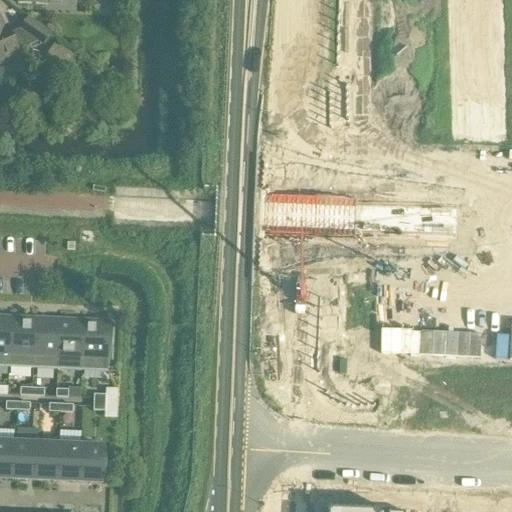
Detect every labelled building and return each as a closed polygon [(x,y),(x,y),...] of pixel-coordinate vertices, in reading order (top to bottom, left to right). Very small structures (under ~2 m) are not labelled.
[(21,29),(11,34),(8,27),(5,29),(0,18),(0,62),(20,54),(19,52),(40,42),(44,45),(51,34),(29,19),(21,29)] [(0,317),(0,368),(9,368),(11,318),(0,317)] [(33,370),(36,320),(11,318),(9,368),(33,370)] [(58,371),(60,321),(36,320),(33,370),(58,371)] [(82,372),(85,322),(60,321),(58,371),(82,372)] [(109,323),(85,322),(82,372),(107,373),(109,323)] [(20,397),(32,397),(32,389),(20,389),(20,397)] [(32,389),(32,397),(44,398),(44,390),(32,389)] [(56,398),(68,399),(68,391),(56,390),(56,398)] [(93,404),(105,404),(106,396),(94,396),(93,404)] [(18,412),(18,404),(6,403),(6,411),(18,412)] [(30,404),(18,404),(18,412),(30,412),(30,404)] [(105,404),(93,404),(93,412),(105,412),(105,404)] [(49,413),(61,414),(61,406),(49,405),(49,413)] [(73,406),(61,406),(61,414),(73,414),(73,406)] [(15,481),(16,444),(0,443),(0,479),(6,480),(11,480),(15,481)] [(15,481),(27,481),(33,481),(36,482),(38,445),(16,444),(15,481)] [(60,446),(38,445),(36,482),(49,482),(54,482),(58,483),(60,446)] [(80,484),(82,447),(60,446),(58,483),(61,483),(66,483),(80,484)] [(88,484),(102,485),(104,448),(82,447),(80,484),(83,484),(88,484)]
